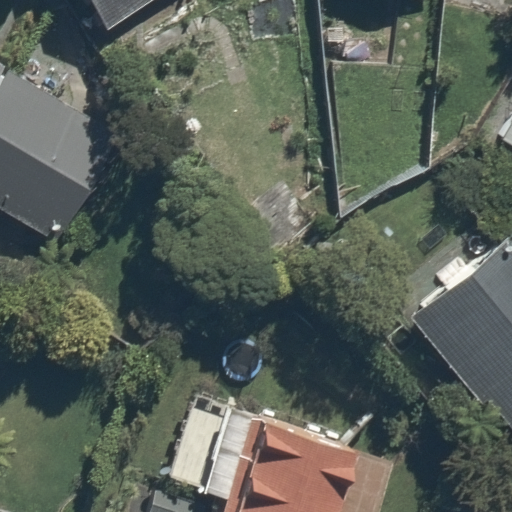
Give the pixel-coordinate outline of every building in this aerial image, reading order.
[(120,0),(82,0),(93,17),(120,0)] [(105,135),(0,65),(0,213),(37,238),(105,135)] [(511,102),(493,133),(511,144),(511,102)] [(405,373),(433,349),(511,439),(511,251),(501,239),(380,345),(405,373)] [(331,511),(352,452),(180,395),(157,466),(219,486),(210,511),(331,511)]
